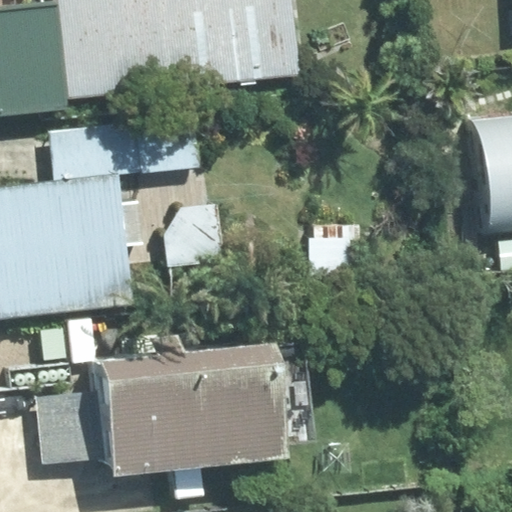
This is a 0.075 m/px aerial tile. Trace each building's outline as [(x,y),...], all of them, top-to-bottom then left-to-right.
[(53,92),(43,0),(0,0),(0,105),(54,100),(53,92)] [(43,0),(53,92),(286,68),(279,0),(43,0)] [(511,0),(501,0),(503,19),(511,18),(511,0)] [(511,110),(459,117),(473,232),(511,226),(511,110)] [(119,167),(189,160),(185,123),(115,130),(119,167)] [(108,200),(105,170),(0,182),(0,311),(120,298),(114,240),(135,237),(131,197),(108,200)] [(295,270),(336,269),(335,232),(295,233),(295,270)] [(201,336),(200,326),(136,332),(137,342),(77,349),(80,384),(28,391),(35,457),(87,451),(89,463),(259,445),(247,331),(201,336)]
